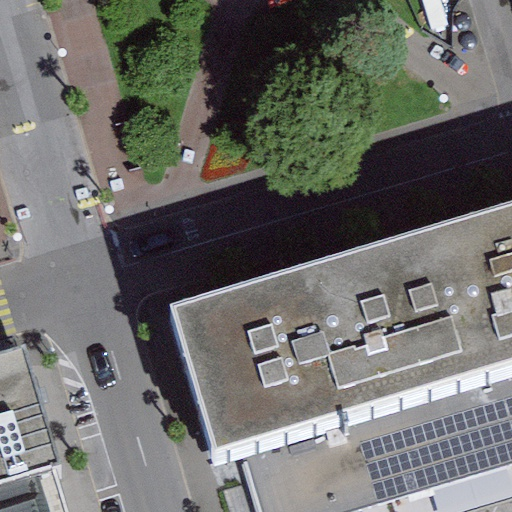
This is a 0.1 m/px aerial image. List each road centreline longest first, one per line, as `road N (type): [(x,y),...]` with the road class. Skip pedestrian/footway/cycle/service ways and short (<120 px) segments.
road 1 (residential): [(511,152),(76,283)]
road 2 (residential): [(0,24),(76,283)]
road 3 (residential): [(76,283),(144,511)]
